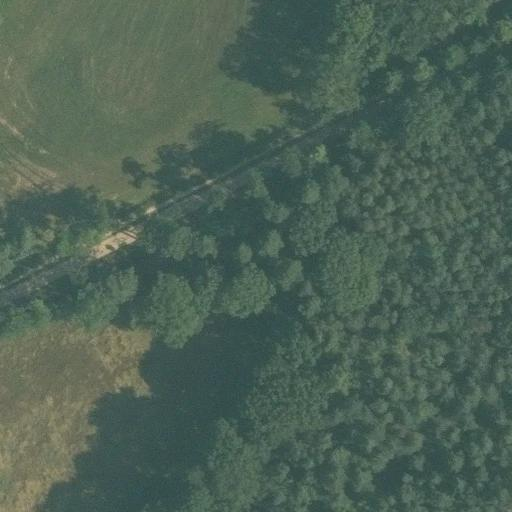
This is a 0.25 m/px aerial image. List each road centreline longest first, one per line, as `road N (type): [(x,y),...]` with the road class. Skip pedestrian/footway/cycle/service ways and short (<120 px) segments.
road 1 (track): [(0,294),(351,120)]
road 2 (track): [(351,120),(511,38)]
